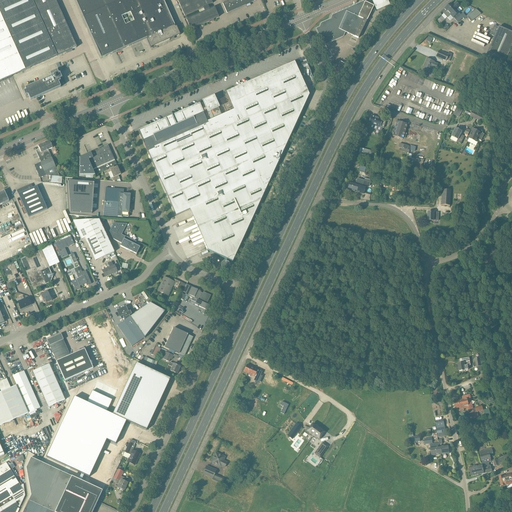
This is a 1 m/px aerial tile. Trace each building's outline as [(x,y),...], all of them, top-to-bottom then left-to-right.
[(0,0),(0,81),(77,47),(55,0),(0,0)] [(152,48),(151,47),(179,35),(179,36),(180,35),(176,27),(175,27),(175,26),(175,25),(175,26),(163,0),(75,0),(101,58),(147,38),(148,38),(148,39),(147,40),(150,48),(152,48)] [(213,3),(211,0),(177,0),(185,16),(203,7),(205,12),(186,20),(191,29),(209,21),(210,22),(214,20),(214,19),(218,17),(214,7),(209,10),(207,6),(213,3)] [(231,0),(223,4),(227,13),(245,5),(245,6),(247,5),(249,4),(250,4),(250,3),(255,1),(254,0),(231,0)] [(387,0),(372,0),(377,10),(390,4),(387,0)] [(365,3),(363,2),(332,16),(331,19),(321,24),(320,28),(317,29),(324,45),(344,36),(346,32),(349,34),(358,38),(368,17),(369,18),(372,10),(373,7),(365,3)] [(460,7),(456,2),(453,5),(451,3),(444,9),(446,10),(443,13),(447,18),(450,15),(453,18),(458,22),(462,18),(464,20),(467,18),(463,13),(460,16),(458,13),(459,13),(457,10),(460,7)] [(481,14),(475,9),(466,16),(470,22),(481,14)] [(499,27),(496,26),(492,35),(495,37),(488,54),(506,62),(511,49),(511,32),(500,27),(499,27)] [(449,55),(439,51),(436,57),(446,61),(449,55)] [(296,60),(298,66),(307,64),(306,58),(296,60)] [(434,62),(427,59),(422,70),(429,73),(432,68),(436,70),(438,65),(434,63),(434,62)] [(165,119),(138,131),(138,132),(147,151),(151,159),(151,161),(172,208),(176,216),(190,210),(208,251),(217,255),(233,262),(262,198),(306,102),(303,94),(308,92),(295,62),(231,90),(225,92),(233,110),(229,112),(226,111),(225,114),(222,115),(214,98),(206,101),(200,104),(199,104),(173,116),(165,119)] [(59,74),(57,71),(50,74),(52,77),(25,89),(26,91),(24,92),(26,97),(28,95),(31,100),(61,87),(60,86),(63,85),(64,84),(61,79),(62,78),(60,73),(59,74)] [(463,110),(457,107),(453,114),(459,117),(463,110)] [(470,116),(476,119),(479,113),(473,111),(470,116)] [(485,116),(479,113),(476,119),(482,122),(485,116)] [(370,124),(369,128),(381,132),(383,128),(384,128),(384,127),(386,121),(383,120),(382,119),(372,116),(369,124),(370,124)] [(393,136),(403,139),(407,125),(397,122),(393,136)] [(462,131),(456,128),(451,139),(461,144),(465,136),(461,135),(462,131)] [(479,132),(473,129),(470,136),(468,136),(466,139),(468,140),(469,138),(476,142),(478,139),(481,141),(484,134),(482,133),(483,132),(482,131),(481,131),(479,131),(479,132)] [(53,148),(50,141),(38,146),(39,149),(36,151),(41,163),(34,165),(40,178),(46,176),(52,176),(60,177),(48,150),(53,148)] [(415,152),(416,147),(400,143),(398,150),(409,153),(410,151),(415,152)] [(98,149),(79,158),(80,158),(80,175),(95,175),(99,174),(104,172),(106,171),(106,170),(110,169),(116,166),(115,165),(117,165),(108,145),(100,149),(98,149)] [(116,167),(116,166),(110,169),(106,170),(106,171),(104,172),(105,174),(107,173),(111,172),(113,177),(112,178),(113,181),(115,181),(120,179),(118,176),(121,174),(117,166),(116,167)] [(367,167),(360,166),(360,167),(358,166),(358,168),(359,169),(358,171),(365,173),(368,174),(368,176),(373,177),(373,175),(371,174),(372,171),(366,169),(367,167)] [(364,181),(358,179),(356,184),(350,182),(347,189),(354,191),(363,194),(365,187),(363,186),(364,181)] [(94,183),(68,181),(70,212),(92,214),(94,183)] [(33,188),(32,184),(17,191),(29,218),(47,209),(37,186),(33,188)] [(105,188),(103,216),(104,216),(121,217),(122,217),(122,216),(128,217),(130,195),(124,194),(124,190),(105,188)] [(451,191),(442,190),(441,205),(450,206),(451,191)] [(0,205),(9,201),(4,191),(0,192),(0,205)] [(438,213),(428,212),(427,220),(438,221),(438,213)] [(99,220),(73,221),(82,240),(85,238),(96,261),(114,252),(99,220)] [(114,224),(111,229),(117,233),(113,239),(122,243),(120,246),(127,250),(131,252),(136,254),(140,248),(134,245),(136,242),(132,240),(125,236),(125,237),(122,235),(127,224),(114,224)] [(65,248),(74,244),(71,237),(55,244),(52,245),(55,251),(58,250),(58,251),(61,258),(68,256),(65,248)] [(25,257),(20,259),(34,290),(46,285),(46,284),(51,282),(53,277),(49,268),(50,267),(42,250),(36,252),(35,249),(34,249),(28,251),(29,252),(24,255),(25,257)] [(13,262),(2,267),(8,282),(16,278),(14,275),(18,274),(16,270),(19,268),(16,262),(13,263),(13,262)] [(113,266),(112,262),(108,264),(109,267),(102,271),(105,277),(117,272),(114,265),(113,266)] [(77,280),(72,282),(74,287),(76,291),(80,289),(80,287),(86,284),(87,286),(91,284),(85,271),(82,272),(81,270),(76,273),(79,279),(76,280),(77,280)] [(172,282),(164,278),(158,291),(168,295),(171,289),(173,285),(184,290),(186,285),(173,279),(172,282)] [(197,289),(190,286),(186,293),(189,294),(188,296),(193,298),(192,300),(196,303),(195,305),(207,310),(209,306),(206,305),(211,296),(204,293),(203,293),(201,292),(201,291),(201,290),(199,289),(198,290),(197,290),(197,289)] [(52,301),(48,292),(41,295),(41,297),(39,298),(40,302),(43,300),(45,304),(52,301)] [(24,299),(23,296),(16,299),(17,302),(21,310),(32,305),(28,297),(24,299)] [(150,303),(130,318),(129,316),(131,315),(130,312),(128,313),(126,307),(117,311),(119,317),(123,315),(126,320),(117,326),(132,347),(145,338),(165,312),(150,303)] [(174,328),(165,347),(179,354),(184,356),(192,338),(193,338),(188,335),(188,334),(174,328)] [(63,340),(61,334),(47,340),(57,362),(56,362),(65,381),(93,369),(84,349),(70,356),(63,340)] [(156,343),(152,354),(158,356),(162,345),(156,343)] [(165,352),(162,359),(169,362),(170,359),(171,360),(173,357),(173,356),(165,352)] [(152,367),(155,361),(146,357),(143,362),(152,367)] [(460,363),(458,364),(459,371),(468,370),(467,366),(470,365),(469,358),(460,359),(460,363)] [(473,367),(481,366),(480,358),(475,358),(475,363),(473,363),(473,367)] [(74,397),(46,457),(82,474),(84,475),(89,477),(107,440),(116,444),(126,421),(146,431),(170,379),(136,363),(112,415),(107,412),(105,411),(87,403),(74,397)] [(173,364),(170,363),(169,366),(172,367),(170,371),(177,374),(180,367),(174,364),(173,364)] [(65,400),(49,364),(32,372),(48,407),(65,400)] [(258,370),(247,365),(244,372),(255,377),(258,378),(261,372),(258,370)] [(40,408),(24,371),(13,376),(29,413),(31,412),(40,408)] [(263,374),(261,382),(277,387),(279,379),(263,374)] [(0,388),(2,392),(0,392),(0,425),(29,413),(17,385),(11,388),(7,379),(0,381),(0,388)] [(249,391),(255,393),(259,383),(254,381),(249,391)] [(462,397),(463,399),(464,406),(466,406),(467,410),(468,414),(472,413),(477,412),(480,411),(483,411),(482,406),(475,408),(473,408),(470,394),(463,396),(464,397),(462,397)] [(465,415),(468,414),(467,410),(466,406),(464,406),(463,399),(455,401),(456,408),(459,408),(460,411),(464,410),(465,415)] [(282,402),(280,405),(283,407),(280,413),(284,415),(288,405),(282,402)] [(42,414),(40,408),(31,412),(33,418),(42,414)] [(445,427),(444,420),(435,421),(436,428),(439,427),(439,428),(445,427)] [(301,427),(296,423),(287,436),(292,440),(301,427)] [(307,427),(304,431),(309,435),(312,437),(319,428),(315,425),(313,423),(312,426),(309,429),(307,427)] [(319,428),(312,437),(315,439),(316,438),(319,440),(323,434),(324,432),(323,430),(319,428)] [(413,437),(413,433),(409,433),(410,443),(420,441),(420,436),(413,437)] [(442,439),(438,440),(439,443),(439,446),(440,454),(442,454),(446,454),(446,453),(450,453),(448,445),(441,446),(441,444),(442,444),(442,439)] [(126,451),(125,452),(131,455),(129,459),(127,462),(135,466),(140,454),(133,451),(135,446),(134,446),(135,442),(131,440),(129,443),(127,447),(126,451)] [(322,442),(316,451),(322,454),(328,446),(322,442)] [(436,443),(430,444),(430,447),(432,455),(440,454),(439,446),(437,447),(436,443)] [(482,465),(469,468),(470,472),(485,468),(489,463),(491,461),(490,458),(489,454),(493,453),(492,449),(484,450),(484,455),(480,456),(481,460),(482,465)] [(225,457),(215,453),(211,462),(221,467),(221,466),(225,468),(227,463),(223,461),(225,457)] [(497,459),(493,461),(495,467),(501,464),(501,463),(510,459),(508,455),(497,460),(497,459)] [(92,511),(102,491),(31,458),(26,468),(31,495),(23,511),(92,511)] [(0,511),(15,511),(18,506),(19,507),(25,495),(23,484),(21,486),(6,462),(0,466),(0,511)] [(489,465),(489,463),(485,468),(470,472),(471,475),(484,472),(484,473),(492,471),(491,467),(490,467),(489,465)] [(218,478),(214,476),(216,470),(207,466),(203,474),(213,478),(212,480),(223,484),(224,482),(218,479),(218,478)] [(123,472),(118,469),(114,478),(121,481),(118,488),(124,490),(128,483),(124,481),(125,479),(121,477),(123,472)] [(511,474),(510,475),(499,478),(501,486),(511,483),(511,474)]
